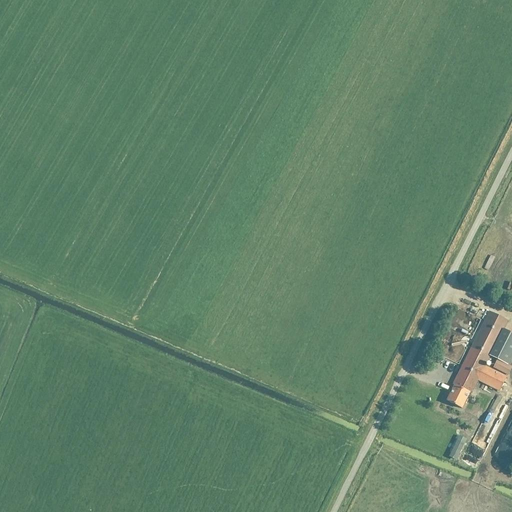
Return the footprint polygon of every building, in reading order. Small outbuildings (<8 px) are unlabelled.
[(470,304),(466,312),(481,319),(485,311),(470,304)] [(461,409),(469,394),(471,395),(478,381),(499,392),(506,377),(485,367),(490,357),(508,366),(511,357),(511,334),(503,330),(508,321),(489,312),(453,385),(454,386),(447,401),(461,409)] [(446,337),(439,354),(460,362),(467,345),(446,337)] [(493,368),(507,376),(511,368),(497,361),(493,368)] [(482,434),(462,463),(471,470),(492,440),(482,434)]
